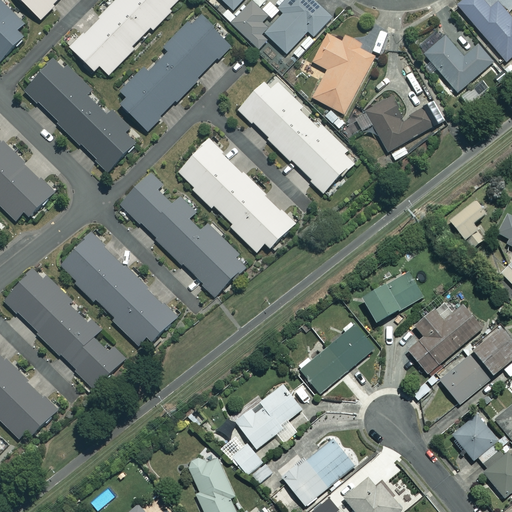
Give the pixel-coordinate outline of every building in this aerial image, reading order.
[(18,0),(40,20),(59,0),(18,0)] [(179,0),(117,0),(69,48),(93,72),(99,67),(108,76),(134,50),(132,47),(150,29),(152,31),(171,13),(169,11),(179,0)] [(242,0),(220,0),(232,11),(242,0)] [(332,18),(313,0),(284,0),(276,8),(280,12),(271,20),(252,2),(231,23),(258,50),(269,38),(286,54),(307,32),(313,37),(332,18)] [(489,9),(481,0),(464,0),(457,6),(505,62),(511,56),(511,19),(497,2),(489,9)] [(0,62),(23,38),(17,32),(24,24),(0,1),(0,62)] [(215,29),(200,15),(189,26),(187,24),(164,49),(167,52),(148,72),(142,67),(119,92),(126,98),(119,105),(147,131),(175,101),(177,102),(229,46),(213,31),(215,29)] [(342,42),(326,34),(312,63),(327,70),(312,99),(344,115),(374,57),(359,49),(361,45),(344,36),(342,42)] [(463,58),(445,36),(424,54),(456,93),(492,63),(478,45),(463,58)] [(63,69),(52,59),(23,91),(60,124),(58,126),(108,172),(135,143),(125,135),(131,128),(112,110),(107,116),(86,96),(91,90),(66,66),(63,69)] [(302,106),(275,80),(268,87),(263,83),(238,110),(323,192),(340,175),(342,177),(357,161),(320,125),(317,128),(298,110),(302,106)] [(399,112),(390,96),(354,117),(362,131),(372,126),(387,153),(437,125),(426,106),(399,122),(394,114),(399,112)] [(225,155),(208,139),(177,172),(194,188),(192,190),(211,209),(213,206),(232,225),(229,227),(256,253),(264,244),(269,249),(295,223),(240,170),(239,172),(223,157),(225,155)] [(54,193),(0,141),(0,206),(15,221),(23,213),(29,218),(54,193)] [(162,184),(151,174),(120,206),(216,297),(248,264),(207,225),(201,231),(189,220),(196,213),(180,197),(172,206),(156,190),(162,184)] [(485,214),(474,201),(448,222),(471,250),(484,239),(472,225),(485,214)] [(511,217),(506,214),(496,233),(509,240),(506,244),(511,247),(511,217)] [(176,317),(90,233),(59,265),(77,282),(75,284),(93,302),(95,300),(115,318),(112,321),(138,346),(146,338),(151,343),(176,317)] [(511,261),(500,273),(511,285),(511,261)] [(73,302),(36,268),(4,301),(38,334),(37,335),(95,390),(126,357),(112,345),(107,350),(93,338),(102,329),(90,318),(87,322),(69,306),(73,302)] [(421,298),(408,273),(361,298),(375,323),(421,298)] [(481,328),(462,306),(443,322),(433,310),(414,326),(423,337),(407,351),(427,375),(481,328)] [(374,349),(353,325),(311,361),(309,358),(297,368),(320,395),(374,349)] [(511,363),(511,341),(501,328),(438,379),(460,406),(511,363)] [(5,361),(0,356),(0,420),(23,444),(56,410),(6,360),(5,361)] [(431,390),(424,383),(411,395),(418,402),(431,390)] [(254,413),(250,408),(234,420),(255,450),(290,424),(288,421),(301,410),(282,384),(258,402),(261,407),(254,413)] [(511,403),(493,419),(511,441),(511,403)] [(482,463),(502,447),(476,415),(450,435),(472,462),(477,458),(482,463)] [(306,461),(328,487),(354,466),(332,439),(306,461)] [(263,464),(247,444),(231,457),(247,476),(263,464)] [(511,459),(502,447),(482,463),(487,469),(482,473),(503,499),(511,491),(511,459)] [(328,487),(306,461),(304,459),(281,478),(305,506),(328,487)] [(235,511),(229,498),(232,497),(216,460),(207,464),(206,460),(188,468),(200,493),(195,495),(201,511),(245,511),(243,509),(240,511),(235,511)] [(273,473),(265,464),(252,476),(259,485),(273,473)] [(374,488),(368,479),(342,500),(352,511),(400,511),(404,509),(382,482),(374,488)] [(306,511),(338,511),(339,511),(327,496),(306,511)]
